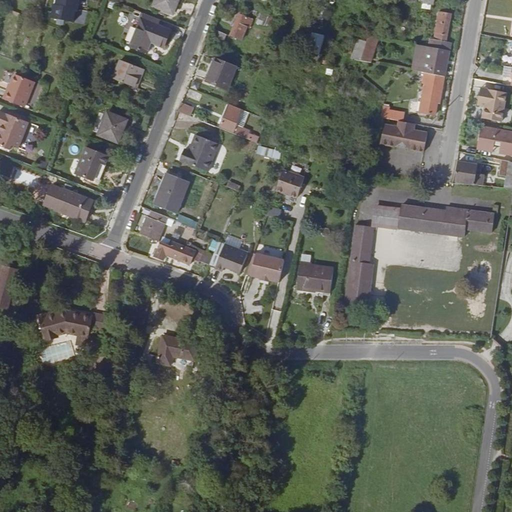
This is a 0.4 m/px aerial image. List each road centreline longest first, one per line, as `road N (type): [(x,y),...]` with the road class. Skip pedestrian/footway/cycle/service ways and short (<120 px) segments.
road 1 (residential): [(480,511),(494,392),(482,362),(458,352),(240,350),(224,306),(212,297),(107,255)]
road 2 (residential): [(107,255),(208,0)]
road 3 (residential): [(440,176),(473,0)]
